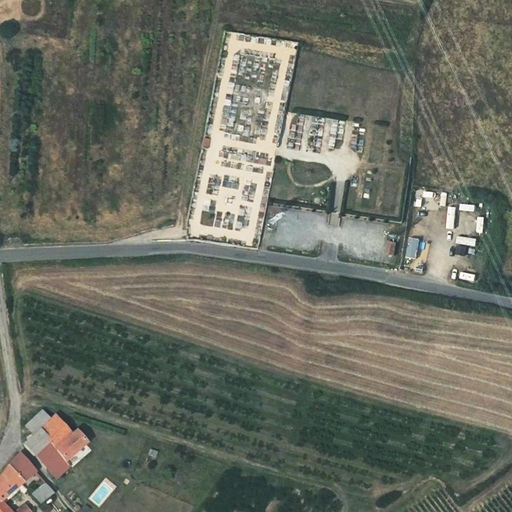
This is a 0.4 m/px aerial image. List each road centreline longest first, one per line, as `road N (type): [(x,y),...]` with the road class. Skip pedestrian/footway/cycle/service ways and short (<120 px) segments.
road 1 (tertiary): [(0,255),(186,244),(511,301)]
road 2 (residential): [(0,302),(13,394),(13,427),(0,457)]
